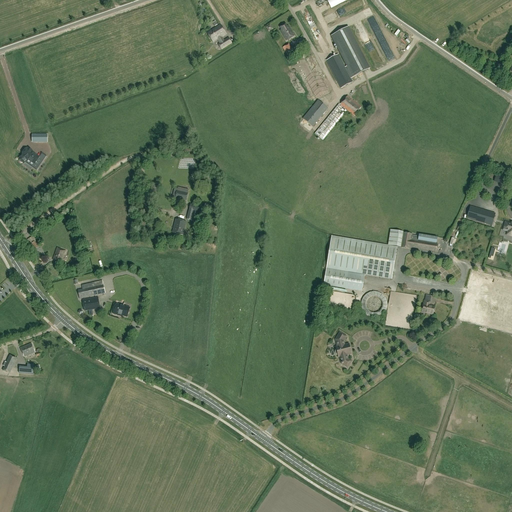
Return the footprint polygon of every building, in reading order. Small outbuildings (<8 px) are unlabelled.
[(280,27),(281,30),(280,31),(287,41),(294,36),(288,26),(287,27),(286,24),(280,27)] [(224,40),(222,37),(226,34),(220,25),(207,33),(213,43),(217,40),(219,43),(218,44),(221,50),(232,43),(228,37),(224,40)] [(338,54),(326,61),(340,89),(353,82),(351,79),(366,71),(344,29),(331,36),(346,67),(345,67),(338,54)] [(374,61),(380,58),(373,45),(367,48),(374,61)] [(330,81),(322,85),(329,101),(337,96),(330,81)] [(339,104),(314,134),(322,141),(347,111),(354,117),(361,108),(347,96),(340,105),(339,104)] [(318,101),(303,119),(312,127),(327,109),(318,101)] [(32,135),(32,143),(48,143),(48,135),(32,135)] [(22,156),(18,158),(20,160),(20,161),(20,162),(21,163),(22,163),(23,164),(25,163),(32,167),(39,157),(33,152),(28,148),(27,148),(26,148),(21,155),(22,156)] [(188,193),(177,191),(175,198),(186,201),(188,193)] [(189,209),(187,219),(194,221),(196,212),(197,212),(199,206),(191,204),(189,209)] [(492,226),(495,214),(470,207),(467,218),(492,226)] [(173,233),(183,235),(186,222),(176,220),(173,233)] [(391,230),(388,246),(397,247),(401,247),(401,248),(409,249),(410,246),(412,246),(412,247),(413,248),(413,247),(437,250),(437,251),(437,252),(438,245),(436,244),(418,241),(418,240),(419,237),(412,235),(412,234),(410,234),(403,233),(403,232),(391,230)] [(418,240),(437,243),(437,238),(419,235),(419,237),(418,240)] [(31,245),(36,242),(33,236),(27,240),(30,243),(31,245)] [(331,236),(323,285),(345,289),(362,291),(364,275),(391,279),(397,247),(388,246),(331,236)] [(36,242),(31,245),(35,250),(40,247),(36,242)] [(64,255),(66,251),(57,248),(53,260),(61,263),(64,254),(64,255)] [(82,290),(78,291),(79,299),(105,293),(103,285),(82,290)] [(85,310),(99,307),(98,298),(83,300),(85,310)] [(433,315),(435,307),(430,306),(431,302),(424,301),(422,312),(422,311),(426,312),(425,313),(433,315)] [(116,304),(113,314),(114,315),(116,316),(117,315),(120,316),(120,315),(127,317),(130,309),(116,304)] [(336,348),(337,349),(335,350),(335,352),(335,354),(336,355),(338,356),(338,357),(340,357),(342,364),(347,367),(347,366),(348,366),(349,365),(350,364),(350,363),(350,362),(350,361),(348,360),(347,355),(351,354),(348,345),(345,346),(344,341),(346,337),(340,333),(336,340),(338,347),(336,348)] [(24,358),(35,353),(31,344),(20,348),(24,358)] [(9,374),(16,359),(10,356),(3,371),(9,374)]
